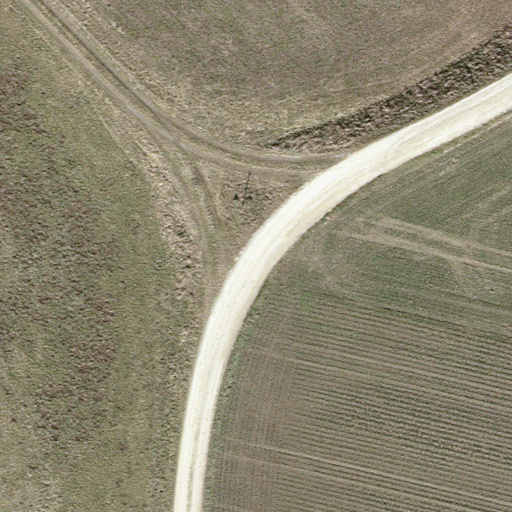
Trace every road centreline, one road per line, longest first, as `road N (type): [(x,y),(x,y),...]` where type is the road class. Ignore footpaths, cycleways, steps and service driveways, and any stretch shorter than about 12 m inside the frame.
road 1 (track): [(184,511),(207,374),(239,288),(358,171)]
road 2 (track): [(358,171),(266,170),(152,123),(28,0)]
road 3 (track): [(358,171),(511,90)]
